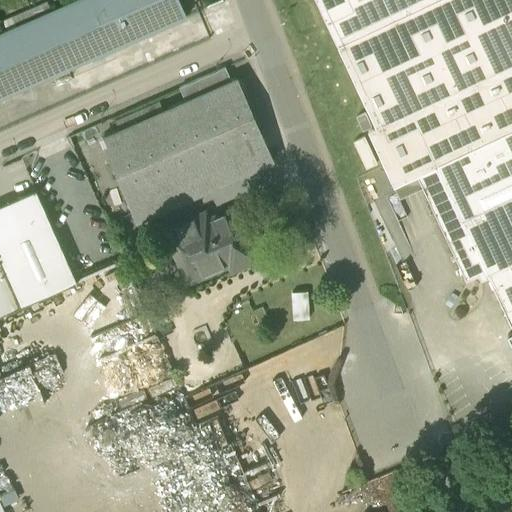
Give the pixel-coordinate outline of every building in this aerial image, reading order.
[(87,0),(75,0),(0,33),(0,100),(111,52),(87,0)] [(176,0),(87,0),(111,52),(185,19),(176,0)] [(511,0),(314,0),(375,128),(367,132),(393,187),(435,168),(461,222),(462,222),(511,197),(511,0)] [(225,67),(179,88),(185,101),(231,81),(225,67)] [(185,101),(102,138),(134,211),(267,153),(234,79),(185,101)] [(366,113),(356,117),(362,130),(372,126),(366,113)] [(33,191),(0,206),(0,258),(22,307),(75,284),(33,191)] [(511,197),(462,222),(511,329),(511,332),(509,334),(511,339),(511,197)] [(230,213),(191,231),(187,219),(162,230),(168,244),(172,242),(189,279),(232,260),(237,271),(256,263),(251,250),(247,252),(230,213)] [(0,258),(0,316),(22,307),(0,258)] [(312,288),(295,289),(297,318),(313,317),(312,288)] [(333,391),(321,361),(333,357),(324,335),(273,354),(280,373),(292,368),(297,382),(281,388),(289,408),(333,391)] [(23,343),(0,353),(0,378),(32,364),(23,343)] [(462,473),(454,451),(444,455),(452,477),(462,473)]
